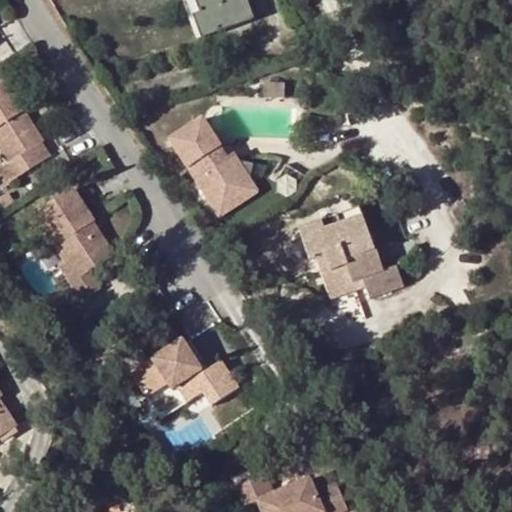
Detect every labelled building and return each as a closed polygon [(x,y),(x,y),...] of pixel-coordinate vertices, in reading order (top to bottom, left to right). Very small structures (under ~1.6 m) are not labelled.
[(187,0),(193,16),(200,14),(195,0),(187,0)] [(242,0),(195,0),(200,14),(193,16),(201,38),(250,21),(242,0)] [(0,171),(8,185),(49,160),(41,146),(43,145),(6,84),(0,87),(0,149),(9,164),(0,170),(0,171)] [(283,85),(263,85),(263,97),(283,98),(283,85)] [(120,102),(125,115),(135,111),(131,99),(120,102)] [(202,120),(169,142),(214,211),(222,205),(228,214),(254,197),(255,191),(233,156),(227,160),(202,120)] [(72,191),(35,215),(57,247),(55,248),(63,262),(75,281),(88,274),(112,258),(92,225),(94,224),(72,191)] [(0,215),(16,206),(8,194),(0,199),(0,215)] [(222,205),(214,211),(219,219),(228,214),(222,205)] [(298,230),(301,240),(360,220),(358,210),(298,230)] [(360,220),(301,240),(308,262),(315,260),(325,287),(350,279),(351,285),(363,281),(381,275),(360,220)] [(99,291),(88,274),(75,281),(63,262),(57,266),(80,303),(99,291)] [(396,269),(381,275),(363,281),(365,291),(370,301),(404,289),(396,269)] [(365,291),(363,281),(351,285),(350,279),(325,287),(331,302),(337,300),(365,291)] [(340,310),(337,300),(331,302),(334,311),(340,310)] [(129,377),(144,401),(166,387),(170,393),(175,390),(185,407),(201,397),(210,410),(237,393),(219,366),(202,377),(181,344),(129,377)] [(0,397),(1,397),(0,395),(0,436),(15,428),(2,408),(0,409),(0,397)] [(315,496),(306,483),(274,504),(262,486),(233,504),(237,511),(342,511),(349,508),(334,484),(315,496)]
